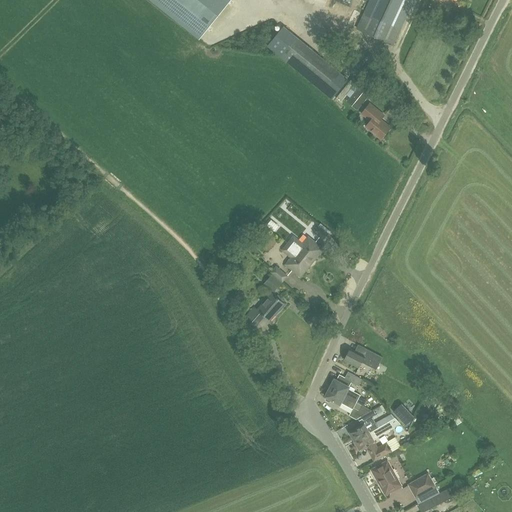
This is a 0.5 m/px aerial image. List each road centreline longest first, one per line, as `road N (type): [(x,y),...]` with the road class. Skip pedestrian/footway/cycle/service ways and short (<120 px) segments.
road 1 (unclassified): [(301,420),(503,0)]
road 2 (unclassified): [(227,313),(261,375),(301,420)]
